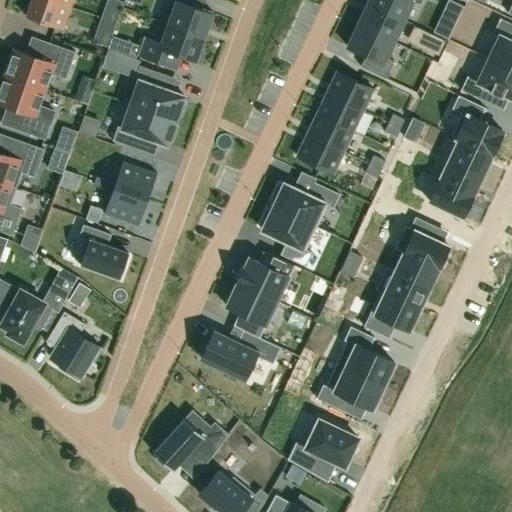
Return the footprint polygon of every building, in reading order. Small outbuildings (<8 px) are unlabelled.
[(65,31),(73,8),(50,0),(34,0),(28,18),(65,31)] [(50,0),(73,8),(76,0),(50,0)] [(205,37),(213,13),(195,6),(196,0),(166,0),(159,21),(205,37)] [(420,5),(422,0),(369,0),(368,4),(403,20),(411,1),(420,5)] [(457,17),(462,6),(449,0),(444,11),(457,17)] [(392,42),(403,20),(368,4),(358,25),(392,42)] [(112,8),(108,20),(115,23),(120,11),(112,8)] [(511,23),(500,18),(492,33),(499,36),(488,58),(485,56),(485,57),(511,69),(511,23)] [(111,34),(115,23),(108,20),(104,31),(111,34)] [(201,47),(205,37),(159,21),(153,39),(143,36),(136,56),(167,66),(171,53),(200,63),(205,48),(201,47)] [(385,57),(392,42),(358,25),(348,47),(365,55),(360,66),(386,78),(394,61),(385,57)] [(438,54),(443,41),(429,34),(423,47),(438,54)] [(15,52),(7,77),(44,90),(49,73),(65,79),(74,53),(50,45),(45,62),(15,52)] [(511,69),(485,57),(474,79),(467,75),(460,89),(485,101),(490,91),(501,96),(502,94),(511,98),(511,69)] [(181,117),(186,102),(182,100),(184,96),(161,87),(165,74),(139,65),(134,79),(138,81),(130,104),(175,120),(177,115),(181,117)] [(363,110),(373,89),(336,71),(326,93),(363,110)] [(38,105),(44,90),(7,77),(0,95),(0,104),(26,114),(21,131),(44,139),(53,111),(38,105)] [(363,110),(326,93),(316,114),(353,131),(363,110)] [(456,94),(450,107),(462,113),(451,135),(492,154),(503,130),(480,119),(485,107),(456,94)] [(172,141),(177,126),(174,125),(175,120),(130,104),(122,127),(117,126),(112,140),(139,149),(143,136),(167,145),(168,140),(172,141)] [(353,131),(316,114),(306,134),(343,152),(353,131)] [(400,128),(404,119),(392,114),(388,122),(400,128)] [(413,117),(403,136),(414,142),(423,123),(413,117)] [(396,137),(400,128),(388,122),(384,131),(396,137)] [(333,173),(343,152),(306,134),(296,156),(333,173)] [(458,139),(449,159),(482,175),(492,154),(451,135),(451,136),(458,139)] [(0,153),(0,182),(15,187),(20,172),(33,177),(43,149),(16,140),(11,157),(0,153)] [(386,172),(390,163),(378,157),(374,166),(386,172)] [(449,159),(439,180),(472,195),(482,175),(449,159)] [(115,183),(114,187),(146,199),(155,173),(156,173),(157,173),(122,160),(122,161),(123,162),(115,183)] [(382,180),(386,172),(374,166),(370,175),(382,180)] [(95,180),(94,184),(103,188),(104,184),(106,180),(96,177),(95,180)] [(104,184),(103,188),(112,191),(105,213),(104,212),(104,213),(138,225),(137,224),(146,199),(114,187),(115,183),(106,180),(104,184)] [(439,180),(429,201),(462,217),(472,195),(439,180)] [(9,203),(15,187),(0,182),(0,230),(11,234),(20,207),(9,203)] [(278,186),(271,200),(275,202),(273,206),(316,227),(326,205),(333,208),(339,194),(314,182),(308,194),(284,183),(281,187),(278,186)] [(267,209),(260,224),(264,225),(261,230),(286,241),(280,254),(305,266),(312,252),(305,249),(316,227),(273,206),(270,211),(267,209)] [(415,216),(400,249),(438,267),(449,246),(435,239),(441,228),(415,216)] [(120,278),(128,253),(107,245),(111,234),(83,224),(78,237),(85,239),(76,262),(120,278)] [(386,267),(385,268),(429,288),(438,267),(400,249),(399,250),(404,252),(395,271),(386,267)] [(276,301),(293,265),(265,251),(259,262),(249,257),(237,282),(276,301)] [(349,251),(345,259),(357,265),(361,257),(349,251)] [(385,268),(376,288),(419,308),(429,288),(385,268)] [(40,329),(51,308),(44,304),(45,302),(20,288),(19,290),(0,279),(0,307),(7,312),(0,324),(0,325),(8,330),(6,333),(23,343),(33,325),(40,329)] [(276,301),(237,282),(226,306),(239,312),(233,325),(243,330),(259,337),(276,301)] [(380,291),(363,326),(389,338),(396,324),(409,330),(419,308),(376,288),(375,289),(380,291)] [(94,361),(101,349),(78,334),(85,324),(64,311),(46,341),(56,348),(50,358),(60,364),(58,368),(78,380),(91,358),(94,361)] [(346,341),(336,363),(383,385),(394,362),(368,350),(374,337),(350,326),(344,340),(346,341)] [(214,331),(201,359),(244,379),(257,353),(274,361),(280,347),(259,337),(243,330),(237,342),(214,331)] [(323,384),(316,398),(340,409),(346,397),(372,409),(383,385),(336,363),(325,386),(323,384)] [(192,409),(153,452),(157,456),(154,459),(165,469),(168,466),(172,470),(188,452),(204,466),(226,437),(212,424),(210,426),(192,409)] [(296,442),(287,459),(310,472),(318,454),(345,466),(358,437),(318,419),(305,446),(296,442)] [(290,485),(300,468),(288,461),(278,478),(290,485)] [(218,470),(199,493),(216,508),(216,509),(219,511),(255,511),(261,506),(251,498),(254,495),(233,478),(230,481),(218,470)] [(307,511),(275,494),(265,511),(307,511)]
